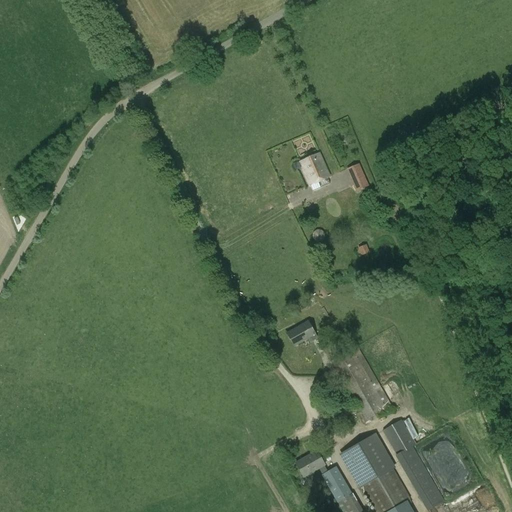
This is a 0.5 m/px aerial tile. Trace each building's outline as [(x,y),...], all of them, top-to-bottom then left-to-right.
[(300,162),(310,186),(329,177),(319,154),(300,162)] [(346,169),(356,192),(369,187),(359,164),(346,169)] [(294,347),(315,335),(308,322),(287,334),(294,347)] [(366,425),(393,409),(357,347),(329,362),(366,425)] [(419,498),(420,497),(428,510),(444,501),(412,447),(416,445),(401,420),(382,431),(397,458),(396,458),(419,498)] [(375,436),(341,454),(359,488),(362,487),(375,511),(389,511),(408,501),(410,499),(392,469),(394,468),(375,436)] [(327,472),(324,466),(325,466),(316,451),(295,463),(304,478),(319,469),(322,475),(321,475),(336,502),(339,501),(345,511),(364,511),(354,493),(352,494),(336,467),(327,472)] [(389,511),(414,511),(408,501),(389,511)]
